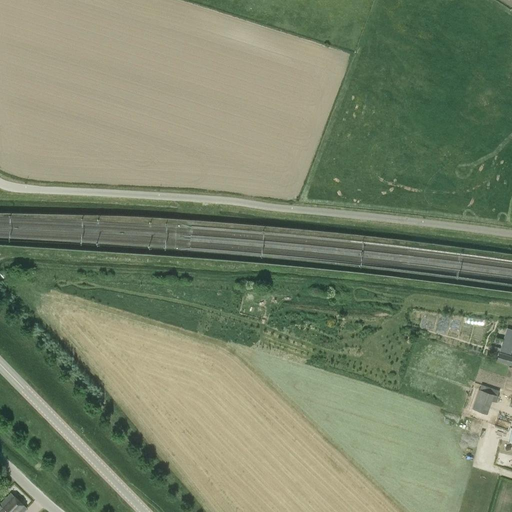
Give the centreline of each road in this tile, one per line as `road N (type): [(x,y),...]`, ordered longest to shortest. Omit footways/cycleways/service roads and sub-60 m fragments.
road 1 (unclassified): [(0,183),(511,235)]
road 2 (tertiary): [(141,511),(0,367)]
